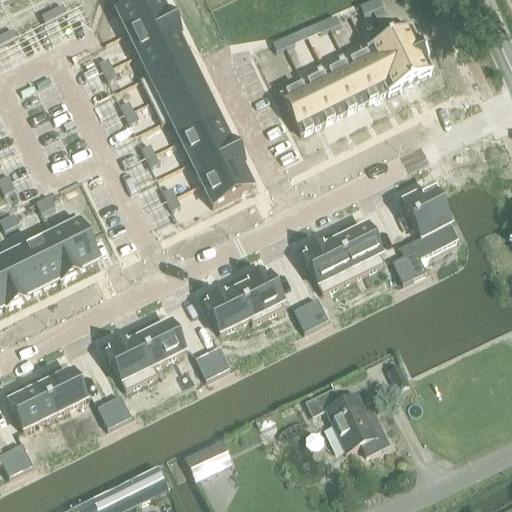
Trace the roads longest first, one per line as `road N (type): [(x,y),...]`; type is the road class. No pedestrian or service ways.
road 1 (residential): [(0,371),(297,223)]
road 2 (residential): [(297,223),(511,116)]
road 3 (residential): [(297,223),(234,100)]
road 4 (unclassified): [(511,452),(388,511)]
